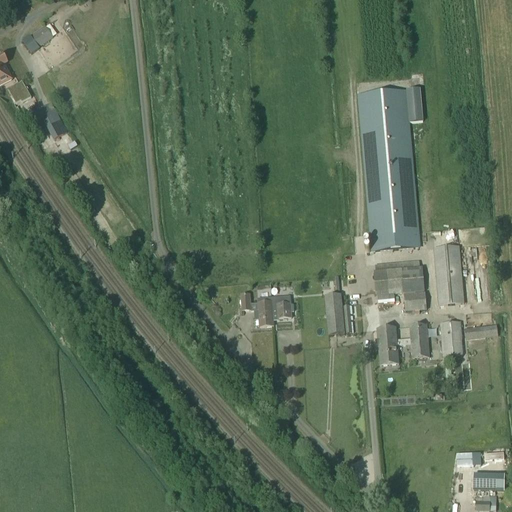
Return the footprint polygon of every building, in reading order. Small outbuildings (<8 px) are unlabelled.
[(37,49),(53,40),(45,28),(30,38),(37,49)] [(0,87),(11,81),(3,67),(7,65),(4,59),(0,60),(0,87)] [(21,103),(22,105),(31,100),(22,83),(7,91),(16,106),(21,103)] [(410,126),(423,124),(420,91),(407,93),(410,126)] [(404,92),(359,96),(373,253),(418,249),(404,92)] [(55,138),(63,134),(49,106),(41,110),(55,138)] [(439,307),(464,305),(459,249),(434,251),(439,307)] [(420,270),(419,263),(375,267),(375,274),(373,274),(375,298),(377,298),(377,305),(388,304),(387,296),(424,293),(422,269),(420,270)] [(329,281),(321,282),(321,290),(330,290),(329,281)] [(405,315),(426,313),(425,295),(404,296),(405,315)] [(242,312),(251,312),(250,296),(241,296),(242,312)] [(329,338),(345,336),(342,308),(341,296),(325,298),(329,338)] [(260,329),(273,328),(273,321),(292,320),(290,299),(258,301),(260,329)] [(348,307),(342,308),(345,336),(351,335),(348,307)] [(443,358),(463,356),(460,324),(440,326),(443,358)] [(412,360),(429,359),(427,327),(410,328),(412,360)] [(466,341),(485,339),(497,338),(496,328),(464,331),(466,341)] [(380,368),(399,366),(396,330),(377,331),(380,368)] [(449,372),(445,372),(445,378),(445,380),(453,379),(453,377),(451,377),(450,372),(449,372)] [(473,492),(495,492),(495,474),(474,474),(473,492)] [(475,511),(495,511),(495,498),(483,498),(482,499),(476,499),(475,511)]
